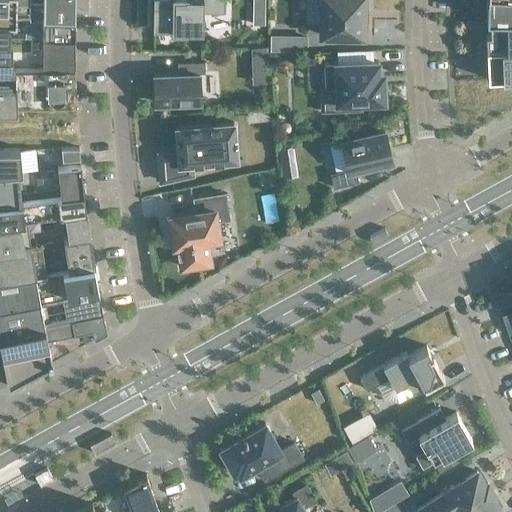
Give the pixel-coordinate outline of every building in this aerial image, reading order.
[(28,0),(0,0),(0,18),(7,18),(14,19),(15,3),(29,3),(29,0),(28,0)] [(42,0),(42,1),(29,0),(29,3),(28,18),(74,19),(74,0),(42,0)] [(152,0),(152,28),(201,29),(202,12),(224,12),(224,0),(152,0)] [(321,0),(321,32),(320,35),(363,35),(363,0),(321,0)] [(511,0),(485,0),(485,19),(489,19),(511,19),(511,0)] [(42,37),(74,37),(74,19),(42,19),(42,37)] [(511,19),(489,19),(489,33),(485,33),(485,49),(511,48),(511,19)] [(270,32),(270,49),(305,49),(305,33),(270,32)] [(458,36),(459,59),(479,59),(478,36),(458,36)] [(0,68),(11,69),(10,37),(7,37),(0,37),(0,68)] [(74,67),(74,37),(42,37),(42,68),(74,67)] [(266,46),(251,47),(251,57),(266,57),(266,46)] [(511,48),(485,49),(486,79),(511,77),(511,48)] [(204,72),(204,61),(177,62),(177,73),(153,74),(154,102),(199,100),(198,72),(204,72)] [(360,102),(384,101),(383,72),(378,73),(377,61),(324,63),(325,88),(335,88),(336,103),(342,102),(343,110),(360,109),(360,102)] [(74,67),(42,68),(11,69),(0,68),(0,107),(76,107),(74,67)] [(160,181),(186,175),(185,162),(234,158),(236,158),(236,156),(235,157),(232,123),(233,123),(232,121),(231,122),(176,127),(176,126),(175,126),(175,128),(177,151),(158,153),(160,181)] [(391,160),(384,129),(340,139),(347,169),(330,173),(333,187),(357,181),(355,169),(391,160)] [(292,146),(276,148),(278,161),(294,159),(292,146)] [(78,147),(46,147),(48,168),(80,165),(78,147)] [(0,148),(0,172),(17,171),(20,170),(18,148),(0,148)] [(80,165),(57,167),(60,197),(83,195),(80,165)] [(17,171),(0,172),(0,204),(21,202),(17,171)] [(228,218),(224,193),(193,198),(195,212),(165,216),(168,233),(171,233),(171,234),(175,234),(176,241),(173,242),(173,244),(177,244),(181,267),(209,262),(205,239),(218,237),(215,221),(228,218)] [(85,213),(83,195),(60,197),(21,202),(0,204),(0,224),(26,220),(65,215),(85,213)] [(89,236),(85,213),(65,215),(69,239),(89,236)] [(26,220),(0,224),(0,249),(30,245),(26,220)] [(368,236),(372,243),(387,234),(384,227),(368,236)] [(89,236),(69,239),(63,240),(67,270),(93,266),(89,236)] [(0,281),(35,276),(30,245),(0,249),(0,281)] [(0,307),(66,295),(97,290),(93,266),(67,270),(0,281),(0,307)] [(511,287),(494,293),(498,305),(511,300),(511,287)] [(97,290),(66,295),(71,319),(102,313),(97,290)] [(39,301),(0,308),(0,333),(44,325),(39,301)] [(106,332),(102,313),(0,334),(0,349),(8,386),(52,362),(48,344),(93,335),(94,339),(106,332)] [(429,351),(426,345),(407,355),(405,351),(359,376),(366,389),(389,376),(394,387),(405,381),(410,389),(421,383),(424,387),(443,377),(431,356),(429,357),(426,352),(429,351)] [(317,389),(310,393),(316,403),(323,400),(317,389)] [(425,448),(415,455),(422,467),(471,438),(456,412),(440,420),(434,410),(439,407),(400,429),(407,441),(418,435),(425,448)] [(359,419),(343,428),(351,442),(367,434),(359,419)] [(280,450),(264,422),(219,448),(234,473),(237,471),(239,475),(256,465),(264,479),(302,457),(293,442),(280,450)] [(89,444),(94,453),(115,442),(110,433),(89,444)] [(367,436),(347,448),(355,461),(375,449),(367,436)] [(345,452),(338,456),(344,467),(351,463),(345,452)] [(34,474),(40,485),(52,477),(46,467),(45,468),(34,474)] [(484,484),(476,471),(416,508),(418,511),(447,511),(450,510),(451,511),(492,511),(499,508),(491,495),(493,494),(492,492),(490,493),(485,485),(487,484),(486,482),(484,484)] [(131,511),(157,511),(159,511),(145,473),(123,486),(131,511)] [(315,500),(306,484),(292,492),(294,496),(278,505),(281,509),(276,511),(305,511),(302,507),(315,500)] [(107,511),(104,510),(94,511),(91,503),(74,511),(107,511)]
